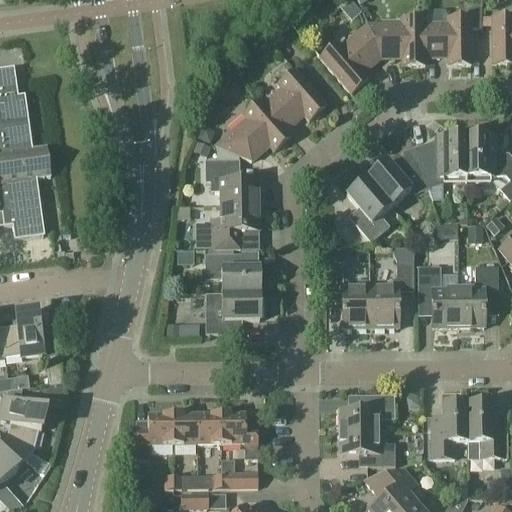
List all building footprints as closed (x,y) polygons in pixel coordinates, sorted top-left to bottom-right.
[(356,0),(360,9),(373,0),(356,0)] [(481,31),(481,29),(481,21),(481,10),(469,10),(470,21),(447,21),(447,27),(424,28),(424,62),(439,62),(439,56),(447,55),(447,69),(470,69),(470,31),(481,31)] [(511,20),(481,21),(481,29),(491,29),(492,69),(511,68),(511,20)] [(424,62),(424,28),(424,22),(401,22),(401,28),(367,28),(380,63),(392,62),(392,56),(401,56),(401,70),(424,69),(424,62)] [(379,63),(380,63),(367,28),(366,28),(340,51),(336,46),(319,61),(350,97),(368,82),(359,72),(365,66),(369,71),(379,63)] [(229,57),(212,39),(203,45),(219,64),(229,57)] [(20,125),(13,71),(0,72),(0,237),(5,237),(4,231),(11,230),(13,244),(44,240),(36,183),(50,181),(46,150),(31,152),(27,124),(20,125)] [(286,135),(286,134),(297,125),(292,120),(299,114),(308,125),(325,110),(294,73),(276,89),(280,93),(263,108),(263,109),(286,135)] [(263,108),(259,104),(242,119),(246,123),(214,151),(250,165),(262,155),(258,150),(264,144),(273,155),(291,140),(286,135),(263,109),(263,108)] [(443,182),(466,181),(465,141),(437,141),(437,145),(414,152),(427,192),(443,187),(443,182)] [(465,141),(466,181),(493,180),(506,179),(511,185),(501,194),(510,205),(511,203),(511,159),(509,157),(504,157),(504,154),(493,144),(493,141),(465,141)] [(414,196),(427,192),(414,152),(402,156),(404,160),(391,171),(385,164),(366,181),(391,210),(410,194),(413,192),(414,196)] [(219,210),(258,210),(258,185),(239,185),(239,165),(206,165),(206,185),(212,185),(212,194),(219,194),(219,210)] [(380,220),(391,210),(366,181),(346,198),(358,213),(349,220),(371,246),(389,231),(380,220)] [(258,210),(219,210),(219,225),(210,225),(210,254),(233,253),(233,235),(258,235),(258,210)] [(496,221),(486,229),(494,238),(503,230),(496,221)] [(337,232),(350,243),(357,236),(344,224),(337,232)] [(511,250),(508,245),(498,253),(511,269),(511,250)] [(177,267),(190,267),(190,255),(177,255),(177,267)] [(221,298),(259,298),(259,259),(207,259),(207,283),(221,283),(221,298)] [(369,291),(370,333),(397,333),(397,296),(413,296),(412,266),(397,266),(397,291),(369,291)] [(370,333),(369,291),(341,291),(341,267),(325,267),(325,296),(341,296),(341,333),(370,333)] [(457,294),(458,332),(483,332),(483,318),(498,318),(498,271),(475,271),(476,293),(457,294)] [(458,332),(457,294),(440,294),(440,272),(419,272),(420,318),(431,318),(431,332),(458,332)] [(207,299),(207,337),(242,337),(242,324),(259,324),(259,298),(221,298),(207,299)] [(0,332),(4,362),(21,359),(21,362),(41,359),(41,357),(45,356),(43,342),(39,343),(36,318),(15,321),(16,330),(0,332)] [(49,389),(63,387),(59,361),(45,363),(49,389)] [(338,437),(376,437),(376,423),(394,423),(393,401),(360,401),(360,414),(338,415),(338,437)] [(5,441),(33,458),(33,457),(33,456),(38,435),(40,436),(45,416),(43,415),(44,412),(30,408),(29,412),(5,406),(0,426),(9,429),(6,440),(5,441)] [(453,446),(467,446),(467,408),(441,408),(441,435),(427,436),(428,463),(454,463),(453,446)] [(467,408),(467,446),(479,446),(480,455),(490,455),(490,462),(506,462),(505,435),(491,435),(491,408),(467,408)] [(172,449),(196,449),(196,418),(172,419),(172,449)] [(196,449),(220,449),(220,418),(196,418),(196,449)] [(220,418),(220,449),(244,449),(244,464),(257,464),(256,433),(244,433),(244,418),(220,418)] [(149,450),(172,449),(172,419),(147,419),(147,434),(135,435),(136,465),(149,465),(149,450)] [(376,437),(338,437),(339,460),(361,459),(361,470),(394,470),(394,449),(376,449),(376,437)] [(32,459),(33,458),(5,441),(5,442),(0,446),(0,484),(2,487),(17,474),(16,472),(32,458),(32,459)] [(511,473),(500,473),(500,503),(510,503),(511,503),(511,473)] [(411,511),(415,508),(406,498),(415,490),(401,474),(363,484),(380,504),(371,511),(411,511)] [(221,480),(221,493),(257,492),(256,477),(229,477),(229,480),(221,480)] [(165,493),(173,493),(173,480),(165,480),(165,493)] [(212,493),(221,493),(221,480),(212,480),(212,493)] [(135,497),(136,511),(156,511),(156,497),(135,497)] [(183,511),(205,511),(206,511),(224,511),(223,499),(183,500),(183,511)]
